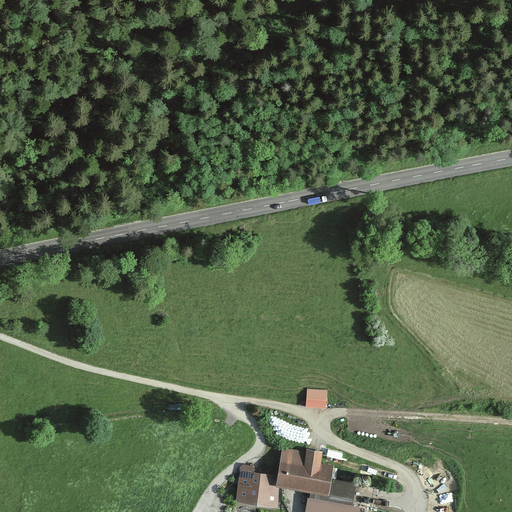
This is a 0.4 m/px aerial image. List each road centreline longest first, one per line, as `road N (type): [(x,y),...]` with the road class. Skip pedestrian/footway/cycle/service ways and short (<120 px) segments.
road 1 (secondary): [(0,263),(511,159)]
road 2 (track): [(0,333),(101,369),(302,410),(329,434),(406,468),(416,501)]
road 3 (track): [(314,420),(352,410),(511,422)]
road 4 (track): [(198,511),(216,483),(262,447),(256,422),(220,394)]
